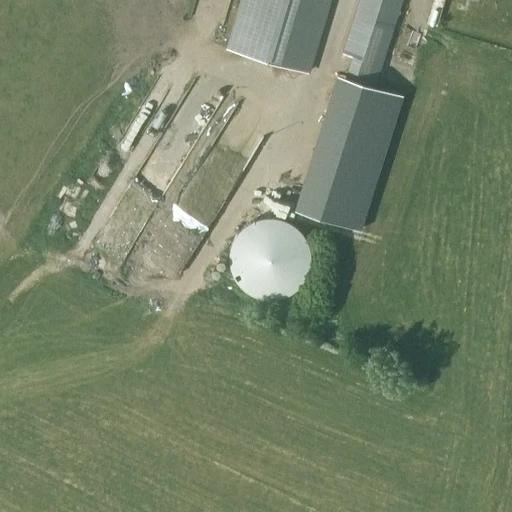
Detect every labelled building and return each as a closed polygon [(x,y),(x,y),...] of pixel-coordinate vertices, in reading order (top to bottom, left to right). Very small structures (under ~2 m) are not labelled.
[(241,0),(228,47),(309,71),(329,0),(241,0)] [(401,0),(360,0),(344,52),(382,64),(401,0)] [(416,0),(415,2),(437,13),(441,4),(433,0),(416,0)] [(199,75),(153,163),(173,174),(189,144),(193,146),(202,129),(198,126),(219,85),(199,75)] [(223,139),(216,154),(247,167),(253,153),(223,139)] [(300,292),(292,291),(291,304),(276,303),(277,289),(245,286),(243,308),(298,313),(300,292)]
